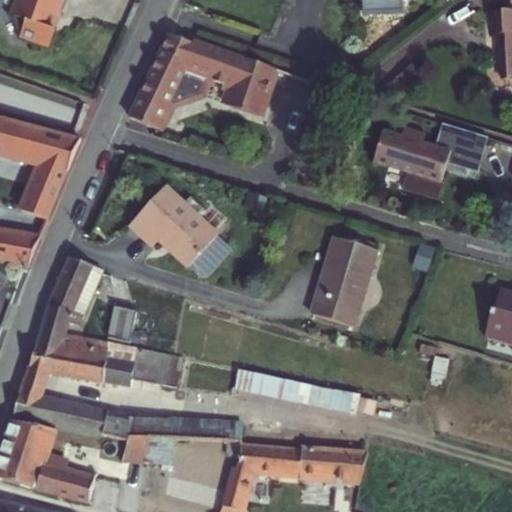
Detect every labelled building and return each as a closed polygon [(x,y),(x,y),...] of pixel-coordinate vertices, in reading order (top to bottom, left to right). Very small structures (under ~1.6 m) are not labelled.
[(56,21),(63,17),(68,0),(20,0),(12,25),(15,26),(21,44),(21,46),(48,55),(54,37),(51,36),(56,21)] [(364,0),(365,16),(372,23),(384,22),(391,15),(390,0),(364,0)] [(173,41),(135,122),(147,127),(159,133),(166,118),(168,113),(182,110),(205,106),(207,98),(211,86),(223,91),(234,95),(229,109),(264,122),(282,75),(267,70),(261,68),(201,48),(199,54),(173,41)] [(406,82),(381,102),(407,110),(412,90),(406,82)] [(0,265),(10,267),(35,271),(45,246),(0,236),(0,157),(45,170),(42,177),(27,215),(53,226),(80,159),(86,145),(5,119),(0,137),(0,265)] [(406,143),(388,137),(378,167),(444,188),(448,179),(451,171),(453,162),(477,169),(480,170),(487,144),(447,131),(440,153),(427,149),(431,140),(410,133),(406,143)] [(477,169),(453,162),(451,171),(474,178),(478,179),(480,170),(477,169)] [(173,194),(137,231),(159,253),(166,245),(172,239),(182,249),(176,254),(196,271),(225,240),(173,194)] [(172,239),(166,245),(176,254),(182,249),(172,239)] [(341,243),(316,320),(358,332),(381,255),(341,243)] [(59,301),(42,350),(64,356),(70,335),(77,336),(80,329),(87,332),(91,320),(82,317),(89,297),(103,303),(109,281),(97,277),(99,271),(77,262),(59,301)] [(30,285),(35,271),(10,267),(7,281),(30,285)] [(511,297),(505,296),(498,317),(496,316),(489,339),(511,346),(511,297)] [(89,297),(82,317),(91,320),(96,322),(103,303),(89,297)] [(124,312),(114,345),(135,349),(145,318),(124,312)] [(42,350),(35,372),(51,375),(150,395),(153,385),(158,387),(160,384),(170,386),(175,362),(76,339),(77,336),(70,335),(64,356),(42,350)] [(488,343),(511,350),(511,346),(489,339),(488,343)] [(243,369),(239,387),(348,408),(352,390),(243,369)] [(35,372),(28,392),(44,396),(51,375),(35,372)] [(28,392),(19,420),(132,443),(136,423),(137,420),(43,400),(44,396),(28,392)] [(132,443),(150,444),(195,446),(227,447),(230,447),(230,427),(136,423),(132,443)] [(16,426),(0,472),(0,481),(116,511),(118,511),(123,489),(50,468),(57,438),(16,426)] [(187,471),(195,446),(150,444),(150,469),(187,471)] [(246,511),(258,478),(340,483),(358,484),(365,459),(245,452),(244,475),(237,475),(223,511),(246,511)] [(33,511),(0,503),(0,511),(33,511)]
